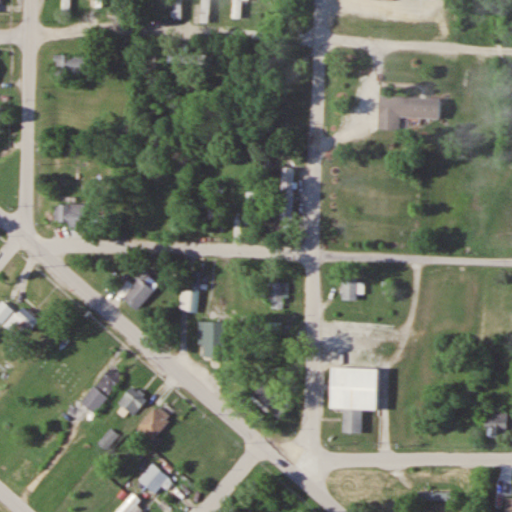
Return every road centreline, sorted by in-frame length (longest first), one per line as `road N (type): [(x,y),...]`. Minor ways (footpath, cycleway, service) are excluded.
road 1 (residential): [(511,50),(226,32),(0,34)]
road 2 (residential): [(511,261),(78,245),(43,253)]
road 3 (residential): [(307,466),(319,0)]
road 4 (residential): [(341,511),(0,214)]
road 5 (residential): [(22,234),(31,0)]
road 6 (residential): [(511,461),(307,466)]
